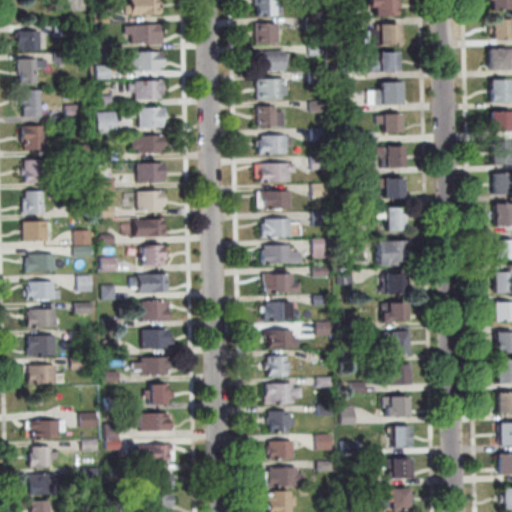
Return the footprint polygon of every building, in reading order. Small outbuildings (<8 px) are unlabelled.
[(130,16),(129,0),(157,0),(158,15),(130,16)] [(253,0),(274,0),(274,17),(257,17),(257,7),(254,7),(253,0)] [(369,0),(396,0),(397,18),(375,18),(375,9),(370,9),(369,0)] [(488,0),(511,0),(511,11),(493,12),(492,2),(488,2),(488,0)] [(94,23),(94,12),(107,11),(108,23),(94,23)] [(319,17),(320,30),(307,30),(306,17),(319,17)] [(344,35),(330,35),(330,22),(344,21),(344,35)] [(510,41),(492,41),(492,35),(489,35),(489,28),(492,28),(492,22),(509,22),(509,31),(511,31),(511,39),(509,39),(510,41)] [(277,44),(276,24),(254,24),(255,44),(277,44)] [(160,44),(160,25),(124,26),(125,35),(131,35),(131,45),(160,44)] [(54,37),(54,27),(70,27),(70,36),(54,37)] [(380,27),(380,32),(369,32),(369,48),(401,47),(400,27),(380,27)] [(38,32),(39,52),(17,53),(16,33),(38,32)] [(109,51),(94,51),(94,43),(109,43),(109,51)] [(308,46),(322,45),(322,56),(308,56),(308,46)] [(489,72),(509,71),(509,59),(511,59),(511,49),(489,50),(489,72)] [(282,70),(281,51),(257,52),(258,71),(282,70)] [(161,69),(161,52),(132,53),(132,73),(159,72),(159,70),(161,69)] [(71,64),(56,64),(56,54),(71,54),(71,64)] [(376,54),(377,60),(371,60),(371,73),(380,72),(380,74),(399,73),(398,54),(376,54)] [(37,84),(21,84),(20,59),(36,59),(36,60),(45,60),(45,69),(37,69),(37,84)] [(332,77),(331,64),(348,63),(348,76),(332,77)] [(95,80),(95,66),(109,65),(109,80),(95,80)] [(310,85),(309,74),(323,74),(323,84),(310,85)] [(281,100),(281,96),(286,96),(286,87),(283,87),(283,80),(256,81),(257,101),(281,100)] [(160,100),(160,96),(162,96),(162,81),(133,82),(134,86),(128,86),(128,92),(134,92),(134,101),(160,100)] [(509,104),(509,91),(511,91),(511,81),(490,82),(490,104),(509,104)] [(382,85),(382,89),(375,90),(375,104),(383,104),(383,106),(402,106),(401,84),(382,85)] [(22,92),(40,91),(40,117),(23,118),(22,92)] [(111,106),(96,106),(96,96),(111,96),(111,106)] [(349,112),(333,112),(333,99),(348,98),(349,112)] [(324,113),(311,113),(310,103),(324,103),(324,113)] [(79,121),(65,121),(65,106),(79,106),(79,121)] [(284,127),(258,128),(257,108),(274,108),(274,112),(283,112),(284,127)] [(163,128),(162,121),(164,121),(164,109),(138,110),(139,129),(163,128)] [(97,135),(96,114),(115,113),(116,134),(97,135)] [(511,133),(511,123),(511,113),(491,114),(491,134),(511,133)] [(376,116),(376,125),(383,125),(384,134),(402,134),(401,116),(376,116)] [(43,126),(43,151),(24,151),(24,143),(22,143),(21,126),(43,126)] [(311,144),(311,130),(325,129),(326,143),(311,144)] [(373,142),(359,143),(359,134),(373,133),(373,142)] [(163,152),(162,136),(137,136),(137,141),(132,141),(132,150),(137,150),(137,153),(163,152)] [(286,155),(286,137),(261,138),(262,143),(259,144),(259,156),(286,155)] [(76,156),(76,145),(88,144),(88,155),(76,156)] [(492,166),(509,166),(508,153),(511,153),(511,146),(508,146),(508,144),(491,144),(492,166)] [(377,148),(377,157),(381,156),(382,168),(386,167),(387,170),(405,169),(404,147),(377,148)] [(325,170),(312,170),(311,157),(325,157),(325,170)] [(24,161),(41,160),(41,184),(25,184),(24,177),(22,177),(22,170),(24,170),(24,161)] [(333,160),(347,160),(347,172),(333,173),(333,160)] [(164,180),(163,164),(138,164),(138,184),(160,184),(160,180),(164,180)] [(289,183),(289,174),(294,173),(294,165),(269,166),(255,167),(255,180),(259,180),(260,184),(289,183)] [(493,196),(510,196),(510,188),(511,188),(511,175),(493,175),(493,196)] [(73,187),(59,187),(59,177),(73,177),(73,187)] [(378,180),(379,189),(385,188),(385,199),(404,198),(403,179),(378,180)] [(113,189),(99,190),(99,182),(113,181),(113,189)] [(312,184),(325,184),(326,197),(312,197),(312,184)] [(290,207),(289,191),(257,192),(257,208),(264,207),(264,208),(290,207)] [(42,192),(43,214),(23,215),(23,201),(25,201),(25,192),(42,192)] [(162,209),(162,192),(136,192),(137,210),(162,209)] [(336,192),(350,192),(350,204),(336,204),(336,192)] [(113,217),(99,218),(99,206),(113,206),(113,217)] [(495,228),(511,227),(511,214),(511,206),(494,206),(495,228)] [(376,208),(376,219),(386,219),(387,231),(405,230),(404,207),(376,208)] [(313,211),(326,211),(326,226),(313,226),(313,211)] [(164,238),(163,219),(133,220),(133,239),(164,238)] [(262,238),(262,225),(265,225),(265,220),(290,220),(290,238),(262,238)] [(336,221),(352,221),(352,236),(336,236),(336,221)] [(22,224),(46,223),(46,241),(23,242),(22,224)] [(74,246),(74,232),(90,231),(91,245),(74,246)] [(100,236),(114,236),(114,245),(100,245),(100,236)] [(311,240),(326,240),(327,257),(311,258),(311,240)] [(495,260),(511,259),(511,240),(494,241),(495,260)] [(377,267),(398,267),(397,263),(405,263),(405,242),(376,243),(377,267)] [(141,247),(162,246),(163,267),(141,268),(141,247)] [(300,263),(299,252),(292,253),(292,250),(289,251),(289,246),(264,247),(264,252),(261,252),(262,265),(300,263)] [(91,257),(73,257),(73,248),(91,247),(91,257)] [(55,272),(54,254),(28,255),(29,259),(25,260),(26,274),(55,272)] [(115,272),(101,272),(101,259),(114,258),(115,272)] [(311,268),(327,267),(327,278),(312,278),(311,268)] [(336,271),(352,271),(352,285),(337,286),(336,271)] [(495,293),(511,293),(511,280),(511,273),(494,273),(495,293)] [(167,293),(166,274),(137,275),(137,279),(129,279),(130,289),(137,289),(137,293),(167,293)] [(300,294),(300,284),(293,285),(293,275),(263,277),(264,286),(265,286),(265,295),(300,294)] [(77,293),(77,276),(91,276),(91,292),(77,293)] [(386,296),(406,295),(406,276),(386,276),(386,296)] [(58,299),(58,291),(54,291),(54,282),(27,283),(28,289),(25,289),(26,301),(58,299)] [(101,287),(114,287),(114,300),(101,301),(101,287)] [(314,295),(329,295),(329,305),(314,306),(314,295)] [(169,321),(168,301),(141,302),(142,323),(169,321)] [(92,316),(75,316),(74,304),(91,303),(92,316)] [(495,322),(511,322),(511,303),(494,304),(495,322)] [(298,322),(298,313),(291,313),(291,304),(266,305),(266,309),(263,309),(264,323),(298,322)] [(388,305),(389,314),(382,315),(382,324),(407,324),(406,305),(388,305)] [(56,328),(55,310),(29,311),(29,314),(26,314),(26,328),(27,329),(56,328)] [(340,331),(339,317),(353,317),(354,330),(340,331)] [(102,329),(102,319),(115,319),(115,328),(102,329)] [(328,322),(328,335),(315,335),(315,322),(328,322)] [(171,349),(170,330),(141,331),(142,350),(171,349)] [(69,342),(69,332),(85,332),(86,342),(69,342)] [(292,351),(292,349),(297,349),(297,341),(292,341),(292,332),(266,333),(263,336),(263,339),(266,341),(267,352),(292,351)] [(495,334),(511,333),(511,352),(496,353),(495,334)] [(385,334),(385,341),(390,341),(390,346),(385,346),(386,356),(391,356),(391,358),(409,358),(408,335),(393,335),(393,334),(385,334)] [(55,356),(54,336),(27,338),(28,349),(26,349),(26,357),(55,356)] [(117,355),(103,356),(103,342),(116,341),(117,355)] [(355,348),(355,360),(340,360),(340,348),(355,348)] [(168,376),(168,357),(140,358),(140,363),(133,363),(133,371),(141,371),(141,377),(168,376)] [(267,357),(287,357),(287,378),(267,378),(267,357)] [(72,358),(87,358),(87,370),(73,371),(72,358)] [(511,360),(511,384),(497,384),(496,361),(511,360)] [(63,384),(62,374),(55,374),(55,366),(28,367),(29,386),(63,384)] [(389,367),(390,388),(409,387),(408,367),(389,367)] [(103,372),(118,371),(118,382),(103,383),(103,372)] [(317,378),(332,378),(332,387),(317,388),(317,378)] [(149,385),(167,384),(167,393),(171,393),(172,400),(167,400),(167,407),(150,407),(149,399),(144,399),(144,393),(149,392),(149,385)] [(349,394),(349,384),(364,384),(364,394),(349,394)] [(265,386),(292,386),(292,391),(299,391),(300,400),(292,400),(293,406),(266,406),(265,386)] [(497,394),(511,393),(511,413),(497,414),(497,394)] [(120,410),(104,411),(104,398),(120,398),(120,410)] [(383,399),(383,409),(387,408),(387,418),(409,418),(408,398),(383,399)] [(317,406),(332,406),(333,416),(317,416),(317,406)] [(340,408),(353,408),(354,426),(340,427),(340,408)] [(96,412),(96,427),(81,427),(80,413),(96,412)] [(268,413),(286,413),(286,418),(292,418),(292,426),(286,426),(287,433),(269,433),(268,426),(267,426),(267,420),(268,420),(268,413)] [(167,414),(167,432),(140,433),(140,429),(134,429),(133,417),(140,417),(140,415),(167,414)] [(64,421),(64,434),(57,434),(58,439),(33,440),(33,422),(64,421)] [(499,447),(511,446),(511,423),(499,424),(499,447)] [(104,424),(118,424),(118,439),(105,440),(104,424)] [(390,430),(390,442),(393,442),(394,450),(411,449),(410,429),(390,430)] [(315,435),(330,435),(330,450),(315,450),(315,435)] [(119,451),(106,451),(105,441),(119,441),(119,451)] [(82,451),(81,442),(96,442),(96,451),(82,451)] [(268,443),(291,442),(291,460),(268,461),(268,456),(266,456),(266,449),(268,449),(268,443)] [(341,443),(354,442),(354,457),(341,457),(341,443)] [(140,464),(139,456),(133,457),(133,446),(140,446),(140,447),(173,446),(173,463),(140,464)] [(32,448),(50,447),(51,453),(55,453),(56,461),(51,461),(51,468),(29,468),(29,454),(32,454),(32,448)] [(499,476),(511,475),(511,455),(498,456),(499,476)] [(380,461),(380,470),(392,469),(392,481),(411,480),(411,460),(380,461)] [(318,462),(332,462),(332,472),(319,473),(318,462)] [(121,478),(108,478),(108,468),(120,468),(121,478)] [(98,479),(84,480),(84,469),(98,469),(98,479)] [(269,470),(296,469),(296,475),(303,475),(303,486),(297,486),(297,488),(270,488),(270,487),(265,487),(265,474),(269,473),(269,470)] [(168,472),(168,475),(171,475),(171,489),(145,490),(144,472),(168,472)] [(342,474),(357,473),(357,487),(343,487),(342,474)] [(60,475),(60,481),(62,481),(63,494),(30,495),(30,476),(60,475)] [(504,511),(511,510),(511,489),(503,490),(504,511)] [(388,494),(388,501),(377,502),(377,498),(362,498),(362,511),(409,511),(409,494),(388,494)] [(289,495),(289,500),(294,500),(294,508),(289,508),(289,511),(268,511),(268,497),(273,497),(273,495),(289,495)] [(150,511),(150,498),(172,497),(173,508),(170,508),(171,511),(150,511)] [(120,511),(106,511),(106,499),(120,499),(120,511)] [(319,511),(319,500),(334,500),(334,511),(319,511)] [(31,511),(31,503),(49,503),(49,511),(31,511)]
